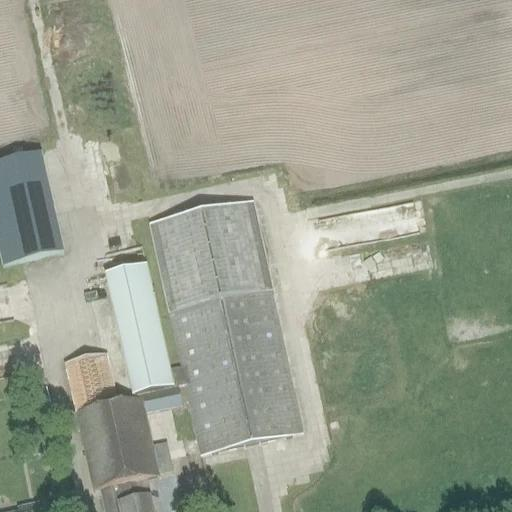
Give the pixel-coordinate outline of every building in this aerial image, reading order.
[(0,164),(0,250),(4,268),(63,255),(42,155),(0,164)] [(166,350),(149,272),(109,281),(135,398),(136,402),(118,406),(107,357),(66,366),(94,493),(101,492),(104,511),(152,511),(151,507),(153,507),(149,486),(160,483),(146,417),(182,409),(178,389),(186,388),(201,458),(302,436),(272,296),(273,296),(253,205),(151,227),(170,318),(171,317),(182,370),(170,372),(166,350)] [(123,269),(147,265),(145,248),(121,251),(123,269)] [(374,302),(322,302),(322,358),(374,358),(374,302)] [(44,390),(34,393),(38,408),(48,406),(44,390)] [(38,428),(26,430),(29,443),(40,441),(38,428)]
